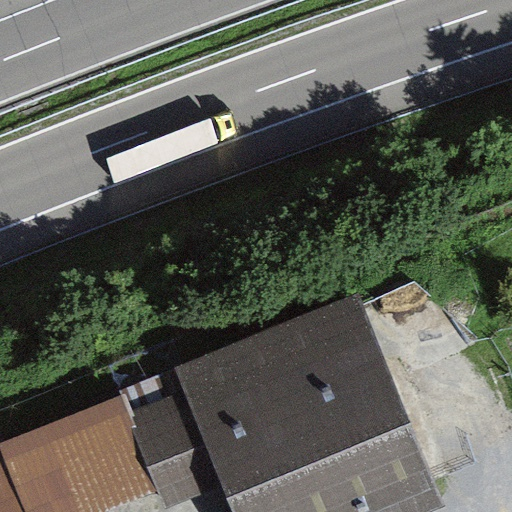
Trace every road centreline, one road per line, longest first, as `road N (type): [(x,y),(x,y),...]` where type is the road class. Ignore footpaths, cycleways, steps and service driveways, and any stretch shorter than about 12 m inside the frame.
road 1 (motorway): [(0,191),(511,4)]
road 2 (motorway): [(162,0),(0,62)]
